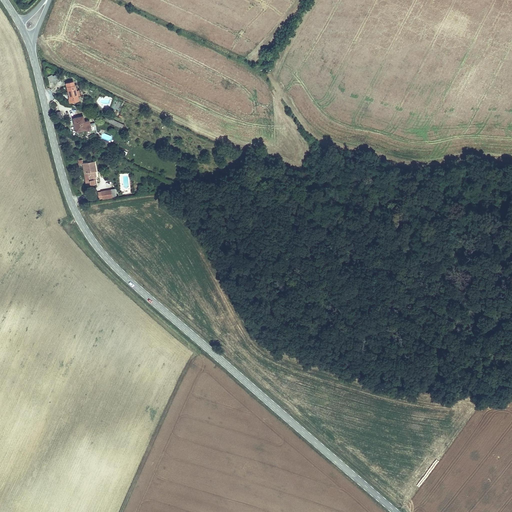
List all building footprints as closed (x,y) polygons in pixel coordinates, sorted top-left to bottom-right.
[(71,80),(65,82),(69,97),(76,94),(74,85),(72,85),(71,80)] [(74,124),(76,123),(77,130),(85,128),(86,130),(91,129),(89,120),(84,121),(83,116),(72,119),(74,124)] [(115,130),(121,132),(124,124),(111,120),(110,123),(116,125),(115,130)] [(78,166),(82,165),(86,185),(96,183),(95,178),(93,178),(91,171),(95,170),(93,160),(82,163),(81,160),(76,160),(78,166)] [(98,199),(112,196),(111,189),(96,192),(98,199)]
